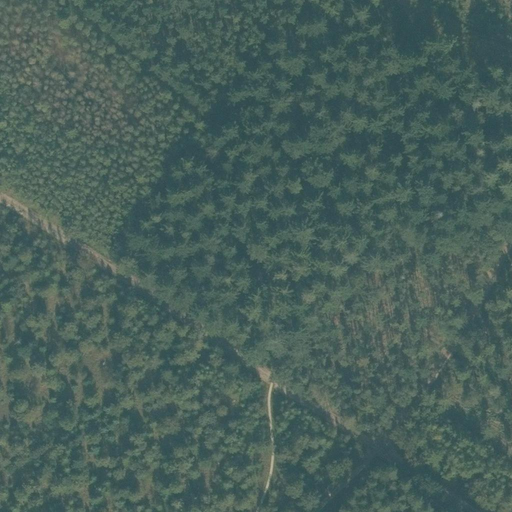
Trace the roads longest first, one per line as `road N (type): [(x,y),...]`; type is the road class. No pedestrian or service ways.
road 1 (track): [(0,198),(272,385),(380,448)]
road 2 (track): [(472,511),(380,448),(511,236)]
road 3 (track): [(511,236),(242,148)]
